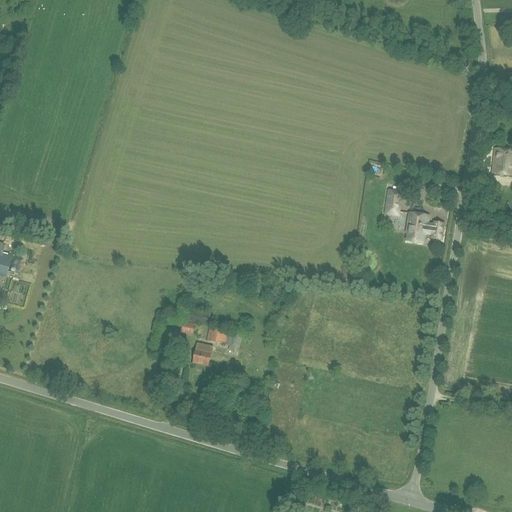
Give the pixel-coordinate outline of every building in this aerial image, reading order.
[(511,150),(495,149),(492,174),(511,175),(511,150)] [(387,190),(384,210),(400,212),(403,191),(389,189),(389,191),(387,190)] [(432,239),(442,240),(444,224),(434,222),(434,227),(428,226),(429,216),(409,213),(405,241),(423,244),(425,236),(426,236),(426,233),(432,234),(432,239)] [(5,245),(0,243),(0,274),(6,276),(11,255),(2,253),(5,245)] [(191,335),(194,323),(207,326),(210,313),(187,307),(183,321),(184,321),(181,333),(191,335)] [(206,341),(225,345),(229,331),(209,327),(206,341)] [(230,331),(226,345),(239,348),(243,334),(230,331)] [(212,347),(197,344),(193,363),(208,366),(212,347)] [(218,385),(231,389),(236,373),(222,369),(218,385)]
